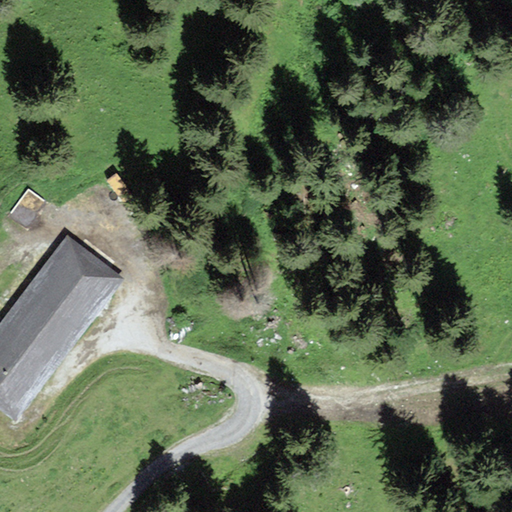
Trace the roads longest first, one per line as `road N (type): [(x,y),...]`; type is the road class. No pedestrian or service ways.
road 1 (track): [(112,511),(190,446),(242,424),(258,395),(230,368),(140,346),(101,326)]
road 2 (track): [(258,395),(367,399),(511,370)]
